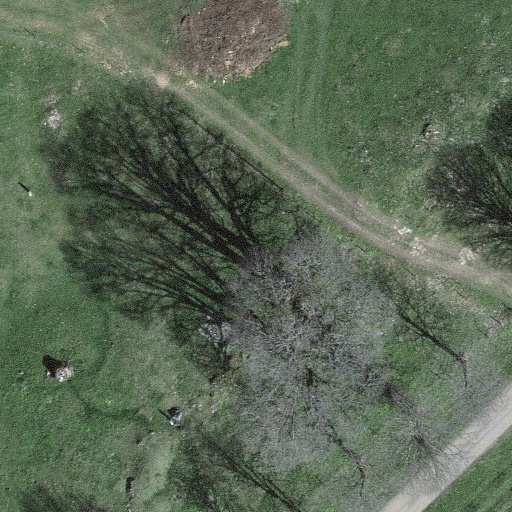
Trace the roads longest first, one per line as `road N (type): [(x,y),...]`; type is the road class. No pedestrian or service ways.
road 1 (track): [(0,22),(100,51),(399,243),(511,283)]
road 2 (unclassified): [(511,412),(409,511)]
